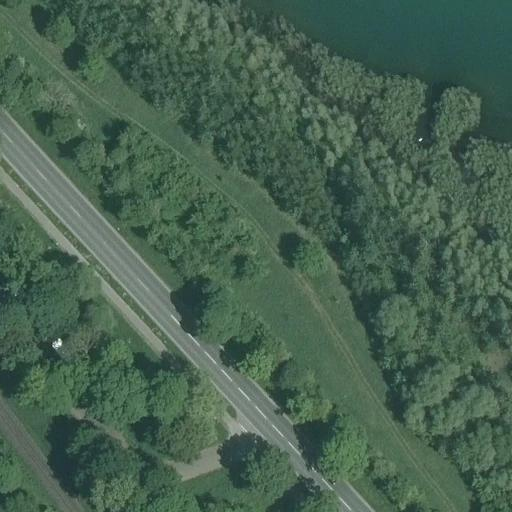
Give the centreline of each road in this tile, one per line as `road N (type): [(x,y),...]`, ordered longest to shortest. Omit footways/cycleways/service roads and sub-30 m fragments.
road 1 (primary): [(0,127),(352,511)]
road 2 (track): [(0,291),(142,478),(274,427)]
